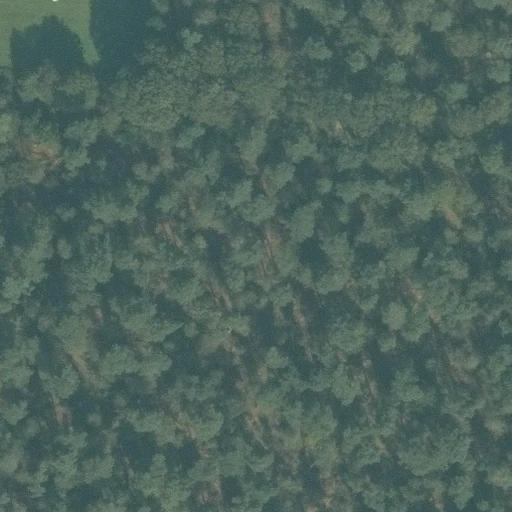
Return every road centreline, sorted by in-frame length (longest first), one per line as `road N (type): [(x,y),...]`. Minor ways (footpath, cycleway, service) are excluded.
road 1 (track): [(0,105),(511,142)]
road 2 (track): [(0,242),(167,511)]
road 3 (track): [(388,132),(511,293)]
